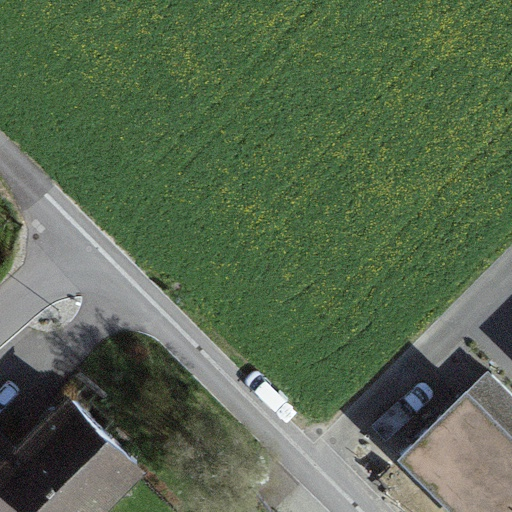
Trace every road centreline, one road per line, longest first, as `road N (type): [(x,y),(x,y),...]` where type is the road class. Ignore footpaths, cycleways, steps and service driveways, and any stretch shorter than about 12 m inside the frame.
road 1 (residential): [(91,239),(368,511)]
road 2 (unclassified): [(0,147),(91,239)]
road 3 (residential): [(0,320),(91,239)]
